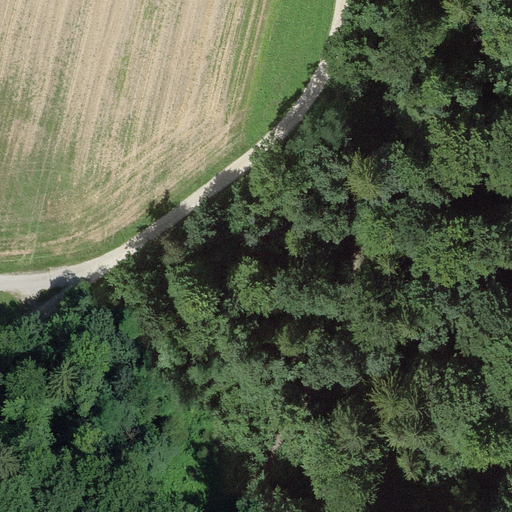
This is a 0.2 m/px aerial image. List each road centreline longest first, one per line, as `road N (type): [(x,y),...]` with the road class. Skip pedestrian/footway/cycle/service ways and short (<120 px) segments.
road 1 (track): [(0,343),(242,165),(301,109),(321,87),(345,0)]
road 2 (track): [(244,511),(343,325),(356,275),(349,154),(321,87)]
